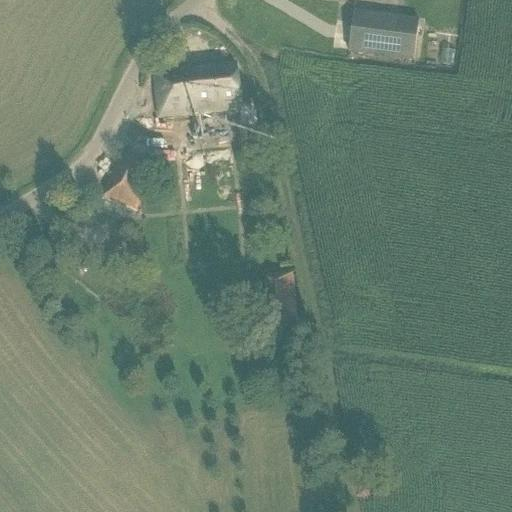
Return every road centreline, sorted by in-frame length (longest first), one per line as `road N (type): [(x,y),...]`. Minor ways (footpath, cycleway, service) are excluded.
road 1 (track): [(353,511),(270,95),(247,44),(210,0)]
road 2 (unclassified): [(201,0),(142,65),(73,173),(0,220)]
